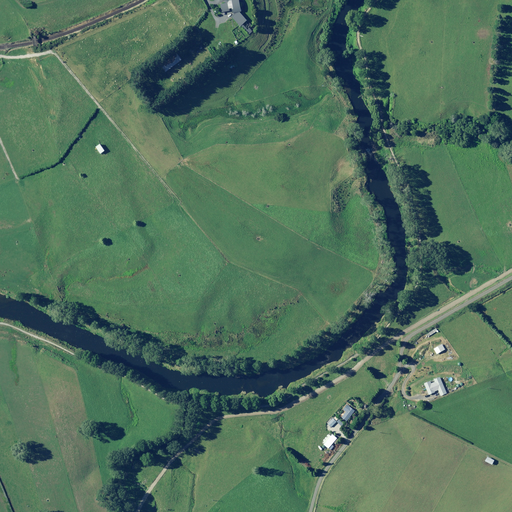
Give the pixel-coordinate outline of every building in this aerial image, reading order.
[(220,4),(221,12),(229,11),(228,9),(232,8),(233,14),(230,16),(240,26),(241,25),(249,34),(255,28),(241,12),(239,0),(226,0),(227,2),(220,4)] [(181,60),(177,53),(161,66),(165,72),(181,60)] [(104,151),(100,144),(96,147),(100,154),(104,151)] [(447,393),(440,377),(434,379),(435,382),(431,383),(430,381),(424,384),(429,395),(434,392),(434,391),(438,390),(440,396),(447,393)] [(355,411),(347,405),(343,410),(346,412),(341,417),(346,421),(355,411)] [(336,422),(333,418),(327,423),(331,427),(336,422)]
